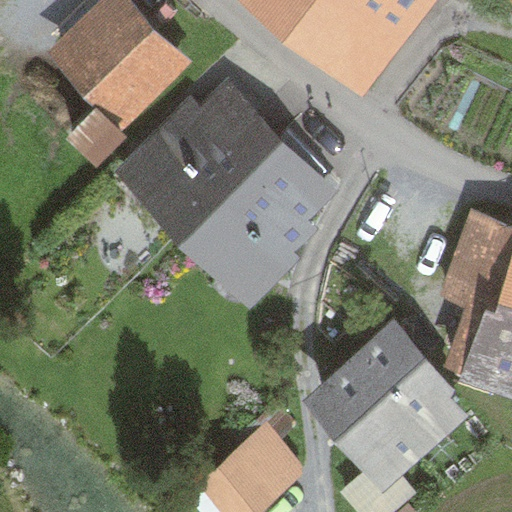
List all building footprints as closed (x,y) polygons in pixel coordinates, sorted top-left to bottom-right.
[(101,0),(60,38),(123,104),(180,52),(129,0),(101,0)] [(275,0),(369,76),(428,0),(275,0)] [(170,128),(133,164),(189,220),(276,134),(227,85),(202,109),(192,99),(167,124),(170,128)] [(323,163),(287,125),(276,134),(189,220),(250,283),(313,221),(303,211),(327,188),(313,173),(323,163)] [(489,254),(454,355),(511,375),(511,234),(473,221),(464,245),(489,254)] [(321,383),(390,460),(455,405),(438,386),(445,380),(394,321),(321,383)] [(266,422),(202,474),(232,511),(233,511),(298,461),(266,422)]
